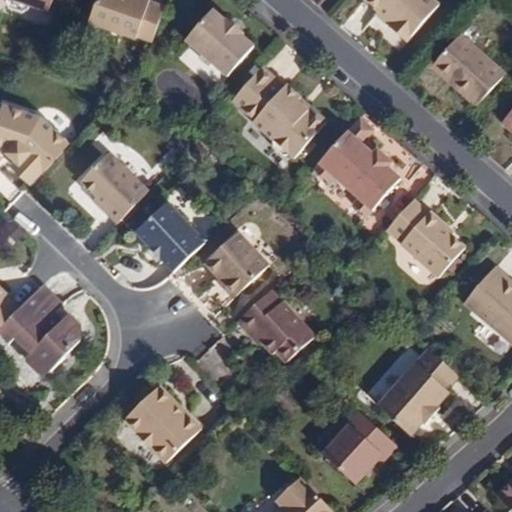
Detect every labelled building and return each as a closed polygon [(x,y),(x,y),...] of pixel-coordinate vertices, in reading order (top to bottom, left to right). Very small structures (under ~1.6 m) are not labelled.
[(6,0),(10,4),(20,8),(28,6),(29,1),(48,7),(50,0),(6,0)] [(151,39),(163,5),(148,0),(94,0),(87,19),(136,36),(137,34),(151,39)] [(367,0),(367,1),(381,13),(393,24),(390,28),(409,44),(441,9),(430,0),(367,0)] [(227,18),(214,7),(187,37),(228,73),(254,44),(243,34),(245,31),(228,16),(227,18)] [(393,24),(381,13),(377,16),(390,28),(393,24)] [(434,68),(469,98),(472,95),(483,104),(507,76),(462,36),(434,68)] [(285,85),(262,65),(232,98),(255,118),(254,122),(272,138),(274,146),(283,153),(288,153),(294,157),(328,120),(312,106),(309,109),(298,100),(302,96),(288,84),(285,85)] [(472,95),(469,98),(479,108),(483,104),(472,95)] [(312,106),(302,96),(298,100),(309,109),(312,106)] [(29,180),(65,140),(37,113),(0,99),(0,142),(6,146),(4,149),(13,157),(9,162),(29,180)] [(378,131),(363,119),(317,170),(331,183),(337,177),(363,199),(357,206),(371,217),(404,180),(391,169),(376,156),(365,146),(378,131)] [(103,209),(116,222),(147,189),(106,150),(79,179),(95,195),(106,205),(103,209)] [(381,151),(376,156),(391,169),(395,164),(381,151)] [(91,198),(103,209),(106,205),(95,195),(91,198)] [(133,231),(171,271),(202,241),(165,202),(133,231)] [(444,224),(416,203),(389,233),(404,246),(403,247),(441,280),(468,250),(453,238),(445,230),(444,224)] [(0,222),(0,229),(14,248),(27,237),(10,214),(0,222)] [(456,234),(444,224),(445,230),(453,238),(456,234)] [(215,278),(231,295),(232,296),(265,264),(235,232),(201,264),(215,278)] [(511,280),(498,269),(467,306),(511,345),(511,280)] [(227,298),(231,295),(215,278),(212,282),(227,298)] [(61,301),(41,282),(39,284),(18,306),(1,324),(13,336),(14,334),(30,349),(27,353),(28,358),(38,368),(51,368),(80,338),(76,318),(68,311),(62,318),(53,311),(61,301)] [(0,325),(1,324),(18,306),(5,294),(5,292),(0,286),(0,325)] [(265,291),(233,322),(245,334),(248,331),(269,354),(273,351),(283,361),(311,335),(280,301),(277,303),(265,291)] [(0,333),(8,341),(13,336),(1,324),(0,325),(0,333)] [(457,378),(428,351),(376,409),(409,438),(421,425),(424,426),(437,410),(435,409),(448,395),(445,392),(457,378)] [(166,465),(197,434),(175,413),(179,409),(158,388),(124,421),(166,465)] [(175,413),(197,434),(200,431),(179,409),(175,413)] [(394,447),(356,412),(333,438),(336,440),(321,457),(353,486),(363,475),(370,468),(372,470),(394,447)] [(366,478),(372,470),(370,468),(363,475),(366,478)] [(332,511),(300,478),(274,501),(282,508),(277,511),(332,511)] [(511,485),(502,496),(511,506),(511,485)]
